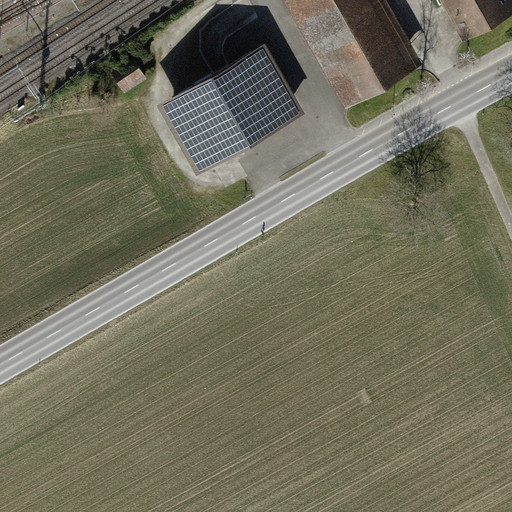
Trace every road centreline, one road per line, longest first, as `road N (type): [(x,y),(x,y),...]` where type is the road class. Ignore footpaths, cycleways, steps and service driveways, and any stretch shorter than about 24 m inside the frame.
road 1 (primary): [(0,364),(511,74)]
road 2 (track): [(511,224),(459,102)]
